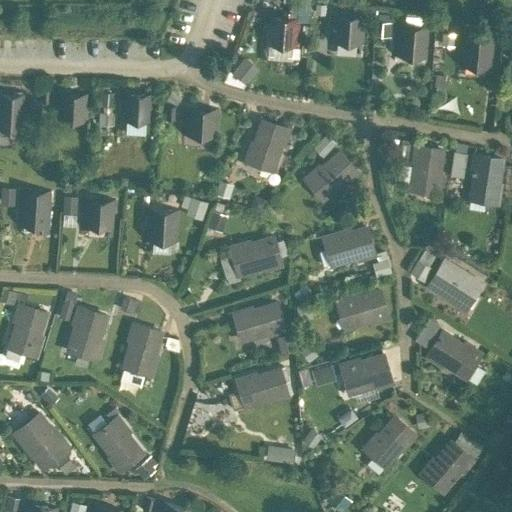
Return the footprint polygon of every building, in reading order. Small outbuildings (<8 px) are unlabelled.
[(365,14),(332,12),(330,40),(363,43),(365,14)] [(300,16),(267,14),(265,42),(298,45),(300,16)] [(430,24),(397,22),(394,54),(427,57),(430,24)] [(494,36),(461,33),(459,62),(492,65),(494,36)] [(237,52),(227,76),(247,83),(256,60),(237,52)] [(90,91),(57,89),(55,118),(88,120),(90,91)] [(154,91),(122,89),(120,118),(153,120),(154,91)] [(26,93),(0,91),(0,119),(17,121),(16,128),(23,129),(26,93)] [(218,107),(185,105),(184,134),(216,136),(218,107)] [(289,127),(263,117),(254,141),(252,140),(246,157),(262,163),(261,165),(272,169),(282,141),(284,141),(289,127)] [(323,154),(335,138),(323,130),(312,145),(323,154)] [(443,148),(415,143),(413,159),(415,159),(412,179),(427,181),(426,189),(439,191),(442,173),(439,172),(443,148)] [(452,147),(448,170),(463,172),(467,149),(452,147)] [(339,149),(320,165),(319,163),(305,175),(313,185),(319,180),(329,192),(337,185),(339,187),(358,170),(339,149)] [(503,157),(474,152),(472,168),(475,169),(471,188),(486,191),(485,198),(498,200),(501,182),(499,182),(503,157)] [(228,194),(232,181),(218,176),(214,190),(228,194)] [(50,189),(22,188),(20,216),(41,217),(40,225),(48,225),(50,189)] [(73,220),(76,193),(67,192),(64,219),(73,220)] [(190,193),(185,210),(201,215),(206,198),(190,193)] [(113,198),(85,196),(84,216),(105,217),(104,225),(111,226),(113,198)] [(180,208),(147,206),(145,239),(178,241),(180,208)] [(210,206),(205,221),(221,227),(226,211),(210,206)] [(351,227),(323,235),(327,248),(331,247),(336,261),(358,254),(359,256),(374,252),(366,225),(351,229),(351,227)] [(272,232),(248,239),(247,237),(230,242),(238,269),(264,261),(265,264),(280,260),(272,232)] [(420,275),(435,254),(424,246),(409,267),(420,275)] [(465,272),(443,259),(428,283),(442,292),(443,289),(460,300),(468,287),(475,291),(482,280),(466,270),(465,272)] [(379,287),(355,295),(354,292),(337,298),(341,310),(348,308),(352,323),(372,317),(372,319),(387,314),(379,287)] [(276,300),(252,307),(251,305),(233,310),(237,323),(245,321),(249,335),(268,329),(269,332),(284,327),(276,300)] [(47,310),(19,302),(15,316),(17,317),(9,344),(36,352),(42,335),(39,334),(47,310)] [(106,313),(79,304),(74,319),(77,320),(68,346),(95,355),(101,338),(98,337),(106,313)] [(161,329),(134,321),(129,337),(132,337),(124,366),(151,374),(157,354),(154,353),(161,329)] [(286,327),(274,332),(280,350),(292,346),(286,327)] [(463,343),(442,329),(427,354),(441,362),(442,360),(467,375),(476,362),(474,361),(480,350),(465,340),(463,343)] [(383,352),(359,360),(358,358),(341,363),(345,376),(352,373),(356,388),(376,382),(376,384),(391,379),(383,352)] [(328,355),(297,365),(303,382),(334,373),(328,355)] [(279,364),(255,371),(254,368),(237,374),(245,401),(271,393),(272,396),(287,391),(279,364)] [(51,426),(39,410),(13,430),(32,455),(34,453),(43,465),(69,445),(53,424),(51,426)] [(117,414),(107,422),(111,428),(100,438),(112,453),(110,455),(120,467),(142,450),(126,430),(128,428),(117,414)] [(393,415),(377,434),(375,432),(363,446),(373,455),(378,449),(390,459),(403,443),(404,445),(415,433),(393,415)] [(451,438),(435,458),(433,456),(421,470),(431,479),(436,473),(448,483),(461,467),(463,469),(473,456),(451,438)] [(141,473),(158,462),(150,451),(133,463),(141,473)] [(56,511),(58,506),(26,498),(22,511),(56,511)] [(190,511),(193,506),(161,498),(156,511),(190,511)] [(123,511),(125,508),(93,500),(89,511),(123,511)]
